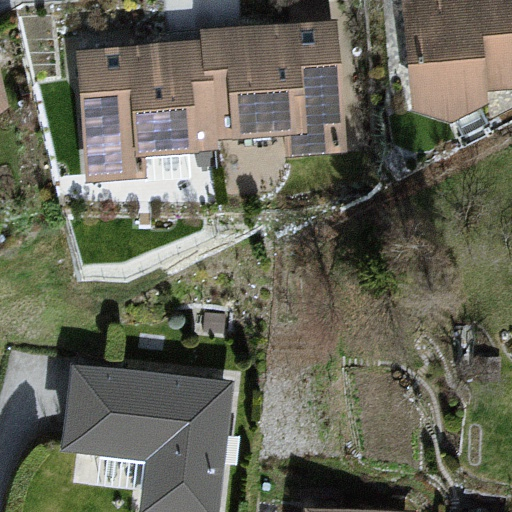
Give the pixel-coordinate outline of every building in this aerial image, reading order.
[(511,77),(511,0),(408,0),(417,100),(448,110),(478,95),(477,80),(511,77)] [(205,33),(213,139),(215,139),(214,129),(283,124),(285,149),(340,145),(330,22),(289,25),(290,30),(246,33),(245,30),(243,30),(205,33)] [(142,144),(213,139),(205,33),(204,33),(204,43),(170,45),(169,45),(165,46),(165,50),(121,53),(121,48),(80,52),(89,174),(144,169),(142,144)] [(76,367),(69,431),(67,442),(152,452),(146,506),(195,511),(209,511),(225,385),(123,373),(76,367)] [(511,511),(511,495),(507,495),(503,511),(511,511)]
